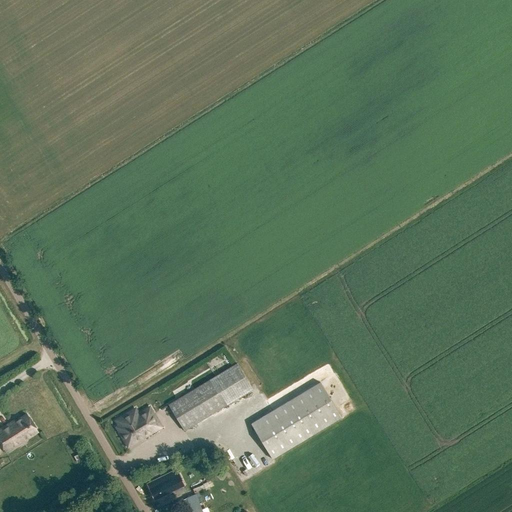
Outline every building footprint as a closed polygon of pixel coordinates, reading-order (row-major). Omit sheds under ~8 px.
[(185,431),(253,390),(237,363),(169,405),(185,431)] [(273,459),(342,418),(320,382),(252,424),(273,459)] [(142,435),(143,437),(161,427),(149,408),(138,415),(135,409),(123,417),(126,422),(117,427),(126,443),(131,440),(133,443),(138,440),(137,438),(142,435)] [(38,431),(27,414),(16,421),(15,420),(14,420),(16,424),(12,426),(10,423),(0,429),(0,442),(7,453),(17,446),(15,442),(25,436),(27,440),(27,438),(38,431)] [(174,494),(184,489),(177,471),(148,485),(154,500),(172,491),(174,494)] [(202,511),(195,494),(186,498),(192,511),(202,511)]
